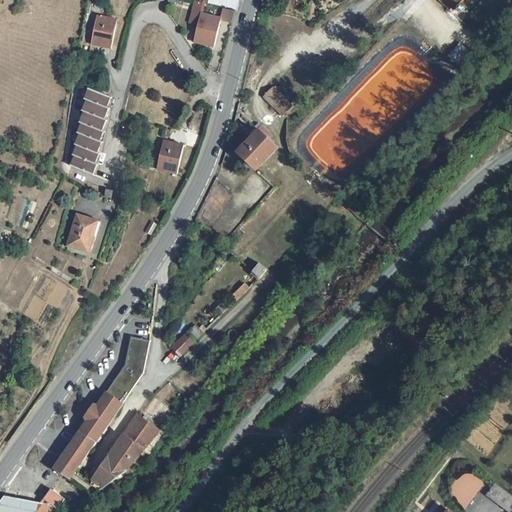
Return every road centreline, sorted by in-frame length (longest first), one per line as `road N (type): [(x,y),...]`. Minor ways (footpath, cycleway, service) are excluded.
road 1 (residential): [(511,158),(465,193),(257,408),(181,511)]
road 2 (primary): [(229,92),(180,216),(0,474)]
road 3 (residential): [(229,92),(201,74),(166,20),(143,17),(104,167)]
road 4 (unknown): [(81,477),(154,386),(159,249)]
